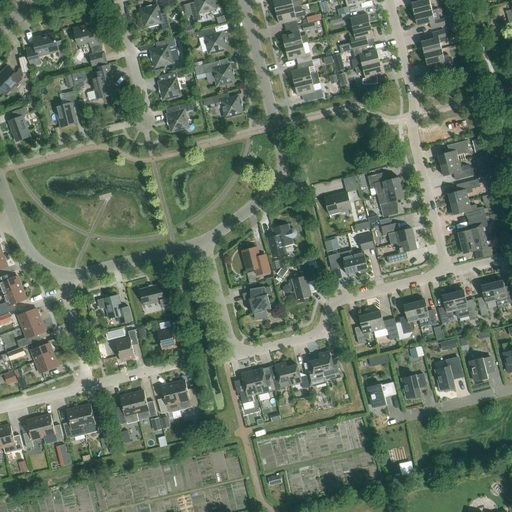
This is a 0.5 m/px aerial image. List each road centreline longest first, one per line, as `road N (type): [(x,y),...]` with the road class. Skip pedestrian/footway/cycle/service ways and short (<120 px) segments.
road 1 (residential): [(447,273),(337,301),(310,336),(244,353),(231,342),(203,242)]
road 2 (residential): [(203,242),(279,178),(282,156),(243,0)]
road 3 (residential): [(447,273),(388,0)]
road 4 (residential): [(83,135),(144,122),(147,113),(118,0)]
road 5 (residential): [(68,275),(203,242)]
road 6 (residential): [(511,389),(381,422)]
